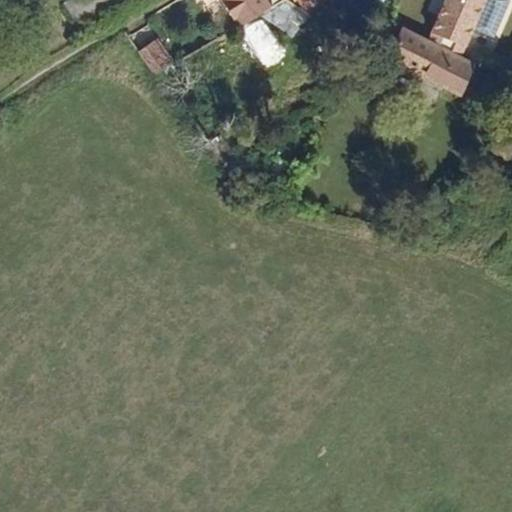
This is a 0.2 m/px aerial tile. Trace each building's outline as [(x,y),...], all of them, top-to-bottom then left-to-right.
[(64,21),(100,0),(54,0),(52,1),(64,21)] [(210,0),(220,16),(245,0),(210,0)] [(468,55),(472,56),(496,0),(460,0),(443,43),(453,47),(447,62),(463,69),(468,55)] [(376,61),(395,73),(412,44),(400,34),(394,31),(376,61)] [(485,79),(482,78),(463,69),(447,62),(438,57),(412,44),(395,73),(470,110),(485,79)] [(168,49),(163,53),(178,77),(183,74),(168,49)] [(163,53),(147,63),(163,87),(178,77),(163,53)]
